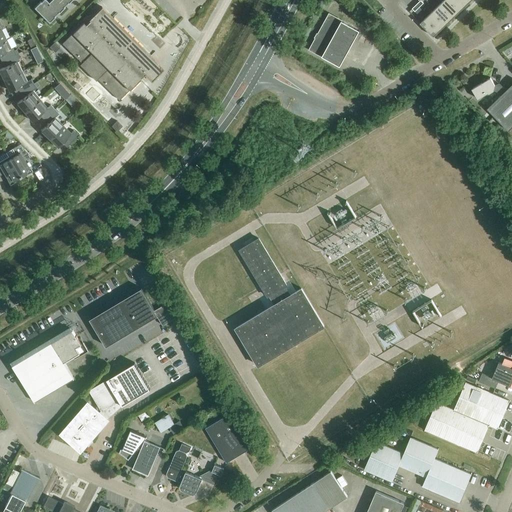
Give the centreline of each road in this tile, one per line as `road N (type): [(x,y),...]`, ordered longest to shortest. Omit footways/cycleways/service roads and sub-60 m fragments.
road 1 (tertiary): [(0,307),(119,230),(202,147)]
road 2 (residential): [(0,397),(37,451),(177,511)]
road 3 (residential): [(0,111),(56,176),(53,188),(0,221)]
road 4 (unclassified): [(307,94),(360,109),(440,61)]
